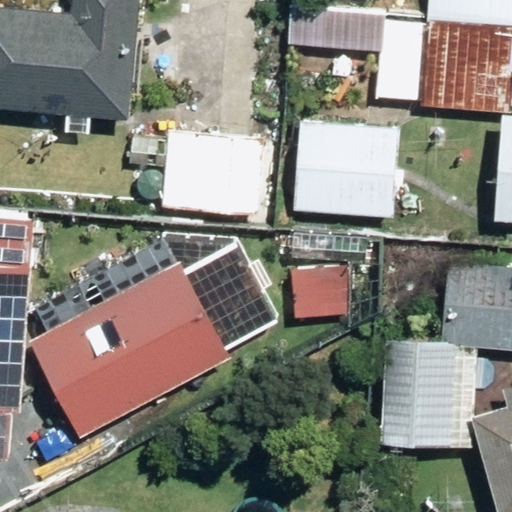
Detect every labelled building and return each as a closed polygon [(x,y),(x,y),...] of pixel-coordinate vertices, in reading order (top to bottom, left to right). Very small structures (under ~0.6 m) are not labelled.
[(0,0),(0,102),(134,113),(143,0),(77,0),(77,7),(0,0)] [(380,95),(511,105),(511,0),(432,0),(431,16),(386,14),(380,95)] [(501,215),(511,216),(511,109),(508,109),(501,215)] [(298,206),(398,212),(404,120),(303,114),(298,206)] [(168,202),(261,210),(266,133),(172,127),(168,202)] [(0,403),(25,405),(38,215),(0,212),(0,403)] [(37,332),(89,429),(239,348),(186,251),(37,332)] [(444,337),(423,335),(388,333),(380,432),(415,436),(449,438),(456,337),(481,339),(511,342),(511,257),(451,253),(444,337)] [(357,259),(298,261),(301,311),(359,308),(357,259)] [(511,400),(479,410),(507,511),(511,511),(511,380),(508,381),(511,395),(511,400)]
